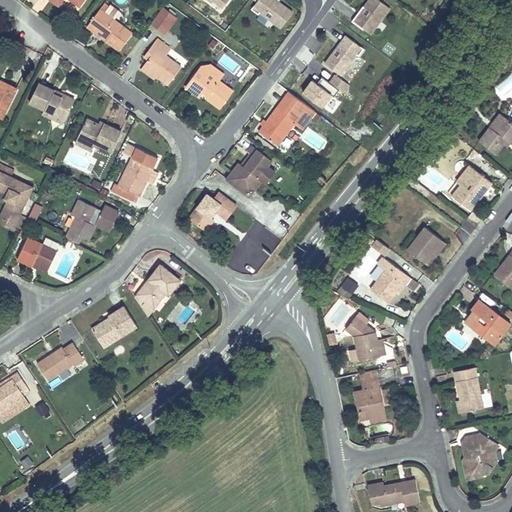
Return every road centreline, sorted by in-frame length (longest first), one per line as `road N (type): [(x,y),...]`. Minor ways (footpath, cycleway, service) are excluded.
road 1 (primary): [(499,0),(286,282)]
road 2 (primary): [(252,321),(179,392),(20,511)]
road 3 (residential): [(188,179),(184,135),(5,0)]
road 4 (residential): [(511,197),(426,306),(419,346)]
road 5 (residential): [(188,179),(268,79)]
road 6 (residential): [(58,309),(114,271),(152,227)]
